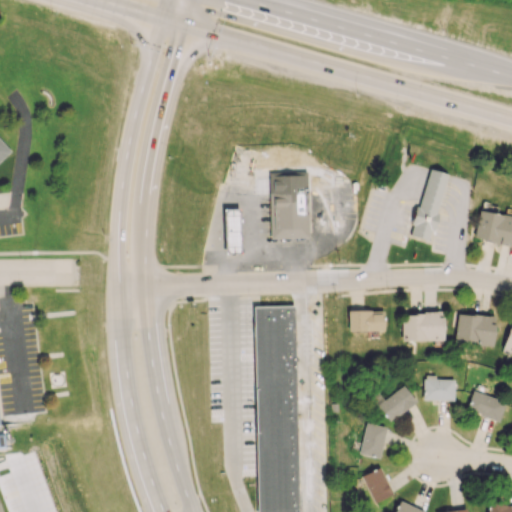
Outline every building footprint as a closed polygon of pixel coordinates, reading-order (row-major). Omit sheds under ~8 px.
[(0,140),(9,150),(0,158),(0,140)] [(267,166),(270,238),(308,236),(306,165),(267,166)] [(435,212),(437,212),(432,230),(430,229),(427,240),(408,234),(411,225),(409,224),(414,206),(417,207),(428,168),(446,173),(435,212)] [(236,207),(237,253),(223,253),(222,208),(236,207)] [(251,511),(251,306),(299,306),(299,511),(251,511)] [(347,331),(383,330),(382,310),(346,311),(347,331)] [(401,340),(440,340),(440,312),(400,313),(401,340)] [(491,346),(494,316),(457,313),(454,342),(491,346)] [(511,352),(511,325),(511,329),(508,328),(500,348),(511,352)] [(452,400),(452,379),(433,378),(433,375),(422,375),(422,399),(452,400)] [(382,398),(378,392),(369,397),(384,421),(414,403),(403,385),(382,398)] [(503,400),(470,391),(465,411),(498,419),(503,400)] [(385,426),(364,422),(358,454),(378,458),(385,426)] [(361,474),(370,502),(390,495),(380,467),(361,474)] [(423,511),(424,511),(398,500),(392,511),(423,511)] [(511,511),(511,506),(489,501),(486,511),(511,511)]
